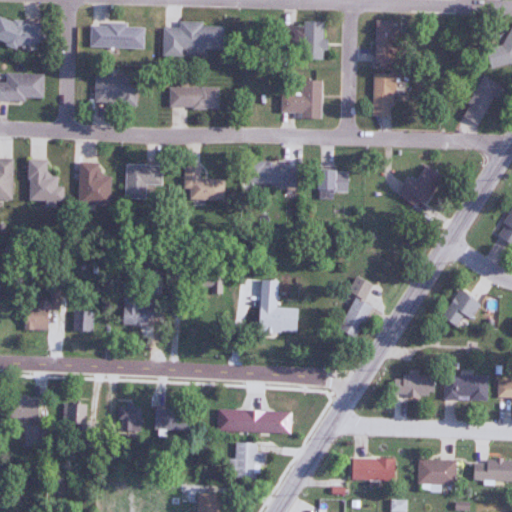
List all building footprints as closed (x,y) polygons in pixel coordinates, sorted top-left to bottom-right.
[(0,14),(23,22),(43,19),(46,39),(16,46),(0,38),(0,14)] [(371,20),(371,66),(395,66),(395,20),(371,20)] [(300,60),(322,59),(321,21),(300,21),(300,24),(278,24),(279,46),(300,46),(300,60)] [(494,53),(511,62),(511,21),(494,53)] [(204,56),(204,50),(221,50),(221,23),(176,23),(176,27),(160,27),(160,56),(204,56)] [(88,47),(140,48),(141,24),(88,24),(88,47)] [(0,80),(0,97),(40,96),(42,71),(5,70),(3,80),(0,80)] [(370,73),(370,116),(390,116),(390,73),(370,73)] [(476,125),(497,85),(480,76),(459,116),(476,125)] [(91,106),(134,106),(134,77),(91,77),(91,106)] [(278,116),(318,116),(319,80),(298,80),(298,94),(278,94),(278,116)] [(216,107),(216,87),(166,87),(166,107),(216,107)] [(0,200),(9,200),(9,158),(0,157),(0,200)] [(25,201),(42,201),(43,204),(61,203),(61,186),(56,186),(56,174),(44,175),(44,159),(25,160),(25,201)] [(108,175),(97,175),(97,162),(76,162),(76,204),(108,204),(108,175)] [(244,183),(290,184),(290,162),(244,162),(244,183)] [(143,186),(159,186),(159,164),(123,164),(123,199),(143,199),(143,186)] [(222,200),(222,179),(198,179),(198,164),(181,164),(181,188),(187,188),(187,200),(222,200)] [(413,178),(409,176),(395,194),(415,209),(439,176),(423,164),(413,178)] [(344,167),(313,167),(313,192),(344,192),(344,167)] [(511,205),(493,236),(511,247),(511,205)] [(255,332),(295,333),(296,309),(274,308),(275,281),(256,280),(255,332)] [(478,303),(457,289),(439,317),(454,327),(461,317),(467,320),(478,303)] [(144,325),(144,298),(120,298),(120,325),(144,325)] [(370,308),(352,298),(335,329),(353,339),(370,308)] [(35,307),(19,307),(19,331),(46,331),(46,310),(57,310),(57,301),(35,301),(35,307)] [(70,332),(91,332),(92,311),(71,311),(70,332)] [(392,397),(431,397),(431,376),(392,376),(392,397)] [(484,400),(484,376),(441,376),(441,400),(484,400)] [(511,380),(494,381),(494,402),(511,402),(511,380)] [(36,398),(7,398),(7,419),(36,419),(36,398)] [(259,402),(259,425),(287,425),(287,402),(259,402)] [(83,403),(60,403),(60,429),(83,429),(83,403)] [(118,419),(118,431),(139,431),(139,406),(113,406),(113,419),(118,419)] [(151,411),(151,430),(189,430),(189,411),(151,411)] [(24,445),(35,445),(35,426),(24,426),(24,445)] [(233,479),(258,479),(258,443),(233,443),(233,479)] [(391,459),(348,459),(348,480),(391,480),(391,459)] [(452,460),(415,460),(414,484),(452,485),(452,460)] [(470,481),(511,481),(511,460),(470,460),(470,481)] [(193,511),(215,511),(216,494),(194,494),(193,511)] [(404,511),(404,501),(389,501),(389,511),(404,511)]
